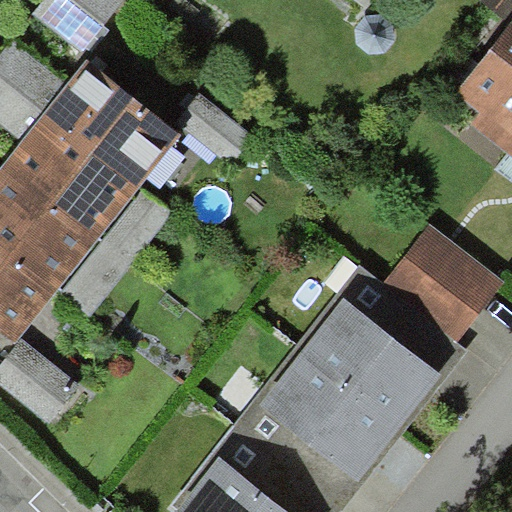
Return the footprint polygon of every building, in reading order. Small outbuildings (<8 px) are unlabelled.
[(36,0),(23,17),(72,54),(112,0),(36,0)] [(511,150),(511,13),(445,98),(511,150)] [(220,169),(243,140),(190,98),(164,130),(81,63),(61,88),(10,47),(0,59),(0,134),(11,143),(0,156),(0,340),(3,343),(174,132),(220,169)] [(448,341),(491,283),(416,227),(373,285),(448,341)] [(341,303),(354,287),(341,276),(157,511),(317,511),(428,370),(341,303)] [(0,392),(38,423),(67,387),(13,343),(0,358),(0,392)]
